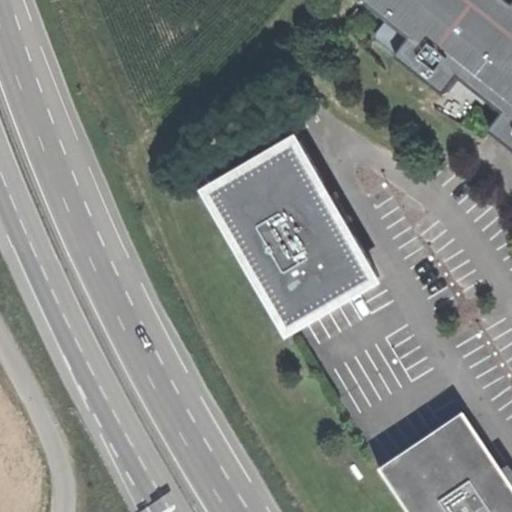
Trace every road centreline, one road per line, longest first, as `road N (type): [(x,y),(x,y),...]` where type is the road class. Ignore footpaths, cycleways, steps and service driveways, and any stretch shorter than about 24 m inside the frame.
road 1 (trunk): [(239,511),(166,403),(55,176),(0,11)]
road 2 (trunk): [(0,168),(120,426),(172,511)]
road 3 (unclassified): [(66,511),(63,469),(0,338)]
